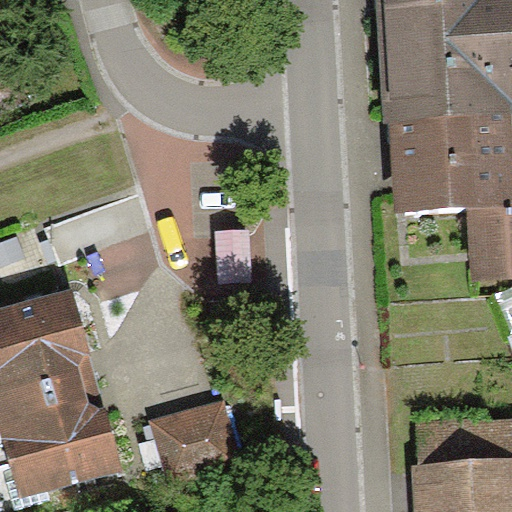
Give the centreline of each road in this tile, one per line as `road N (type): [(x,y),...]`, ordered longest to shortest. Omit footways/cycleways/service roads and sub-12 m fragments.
road 1 (tertiary): [(332,511),(315,104)]
road 2 (residential): [(315,104),(201,112),(158,96),(126,66),(103,0)]
